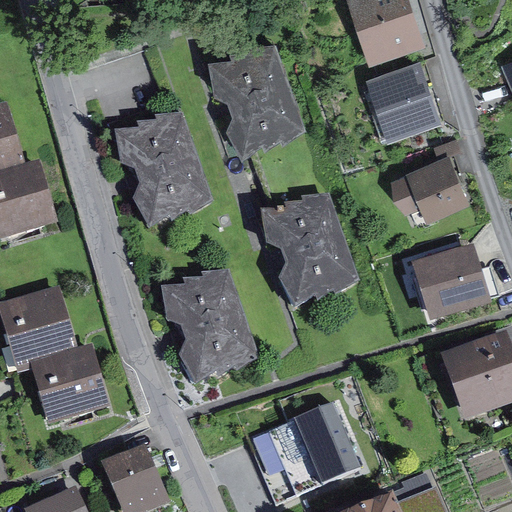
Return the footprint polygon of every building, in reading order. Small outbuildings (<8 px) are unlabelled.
[(425,48),(408,0),(344,0),(367,67),(425,48)] [(305,131),(274,44),(246,47),(248,53),(227,53),(230,60),(206,62),(213,96),(225,102),(230,118),(225,130),(240,161),(260,146),(262,153),(278,140),(280,146),(305,131)] [(442,123),(420,61),(364,80),(386,142),(442,123)] [(511,61),(499,67),(511,94),(511,61)] [(24,168),(5,107),(0,108),(0,244),(58,227),(39,164),(24,168)] [(212,203),(182,117),(153,120),(155,126),(135,126),(137,133),(113,135),(120,169),(132,175),(138,190),(132,202),(148,234),(167,219),(170,226),(186,213),(188,219),(212,203)] [(404,173),(405,176),(389,183),(391,201),(403,215),(419,209),(425,224),(468,206),(450,161),(463,155),(456,138),(431,149),(436,160),(404,173)] [(358,285),(328,198),(299,201),(302,207),(281,207),(283,214),(259,216),(266,250),(278,256),(284,271),(278,284),(294,315),(313,300),(316,307),(332,294),(334,300),(358,285)] [(491,270),(479,274),(471,249),(408,269),(428,328),(490,307),(488,298),(499,295),(491,270)] [(258,360),(227,274),(199,277),(201,283),(180,283),(183,289),(159,292),(165,326),(178,332),(183,347),(178,359),(193,391),(213,376),(215,383),(231,370),(233,376),(258,360)] [(77,353),(58,290),(0,307),(0,328),(15,379),(30,374),(47,431),(110,412),(91,349),(77,353)] [(463,427),(511,407),(511,356),(504,336),(438,362),(463,427)] [(365,471),(334,399),(242,438),(273,510),(365,471)] [(155,511),(171,505),(144,447),(96,469),(116,511),(155,511)] [(100,511),(98,511),(84,511),(75,491),(29,511),(100,511)] [(442,511),(433,491),(390,510),(386,500),(358,511),(442,511)]
